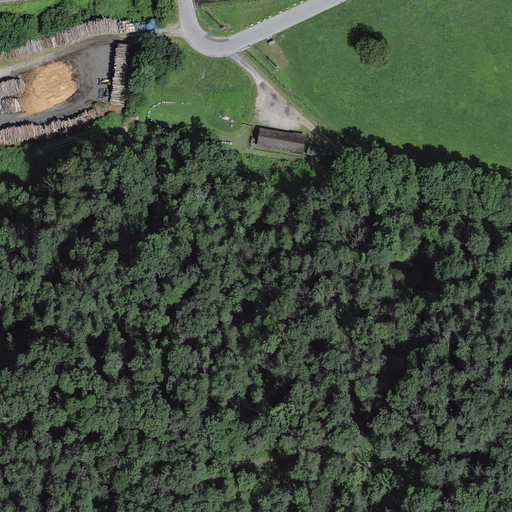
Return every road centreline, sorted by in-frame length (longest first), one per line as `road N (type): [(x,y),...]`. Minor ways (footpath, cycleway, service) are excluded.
road 1 (unclassified): [(0,441),(53,435),(238,467),(304,457),(363,467),(449,458),(511,471)]
road 2 (track): [(511,198),(355,162),(223,46)]
road 3 (residential): [(184,0),(193,34),(214,47),(327,0)]
